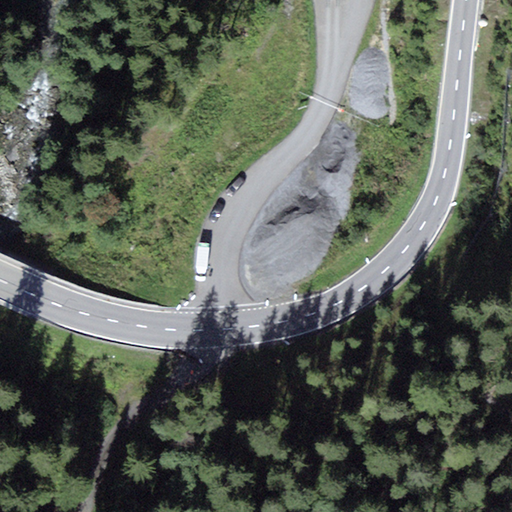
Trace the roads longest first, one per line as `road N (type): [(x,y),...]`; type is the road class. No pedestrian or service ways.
road 1 (secondary): [(466,0),(448,153),(433,206),(408,249),(332,307),(228,331),(184,329),(112,320),(0,279)]
road 2 (track): [(151,403),(93,475),(83,511)]
